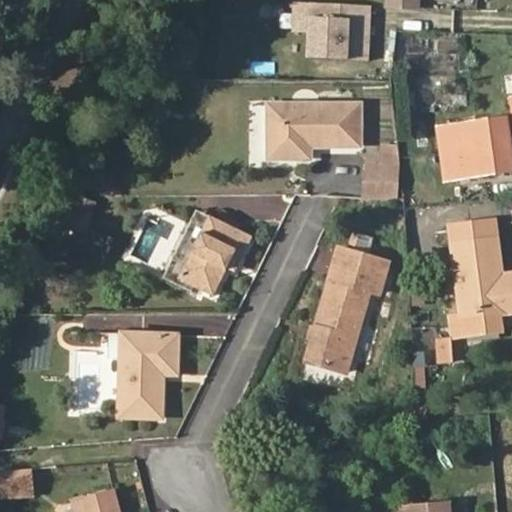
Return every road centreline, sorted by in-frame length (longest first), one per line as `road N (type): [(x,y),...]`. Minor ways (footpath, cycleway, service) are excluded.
road 1 (residential): [(306,215),(185,469),(207,511)]
road 2 (track): [(83,0),(0,184)]
